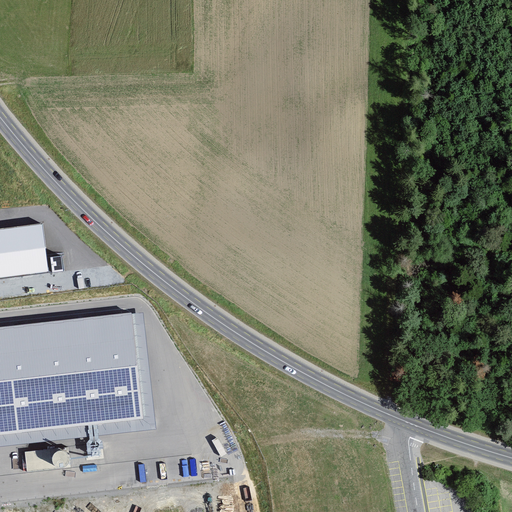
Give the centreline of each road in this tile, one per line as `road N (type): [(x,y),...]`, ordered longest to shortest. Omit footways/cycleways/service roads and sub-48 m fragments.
road 1 (secondary): [(0,117),(99,226),(236,333),(327,386),(511,457)]
road 2 (unknown): [(0,317),(120,304),(144,309),(166,355),(169,420)]
